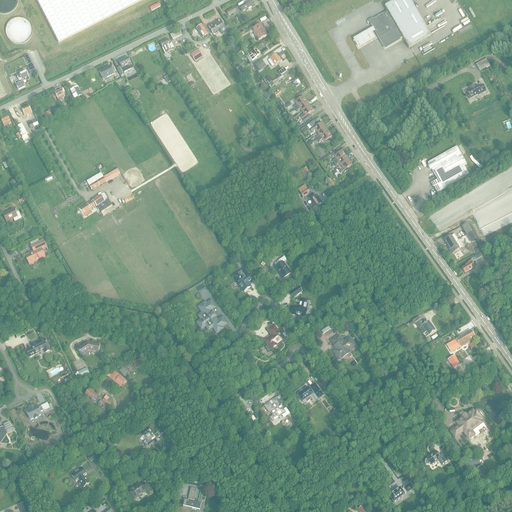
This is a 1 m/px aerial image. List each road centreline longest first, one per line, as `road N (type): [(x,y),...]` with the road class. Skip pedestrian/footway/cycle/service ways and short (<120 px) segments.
road 1 (secondary): [(511,361),(339,116),(272,0)]
road 2 (residential): [(0,108),(225,0)]
road 3 (residential): [(182,379),(135,325),(29,305)]
road 4 (residential): [(295,511),(424,421)]
